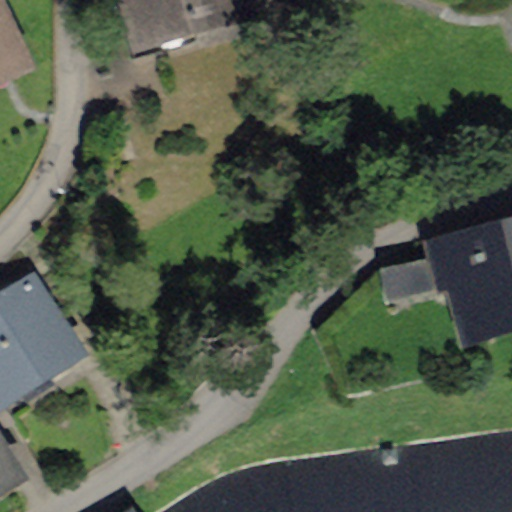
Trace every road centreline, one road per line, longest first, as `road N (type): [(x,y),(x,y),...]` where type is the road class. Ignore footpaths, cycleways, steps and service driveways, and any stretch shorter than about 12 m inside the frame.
road 1 (residential): [(61,511),(238,394),(379,246),(511,189)]
road 2 (unknown): [(195,423),(233,433),(511,391)]
road 3 (residential): [(0,263),(57,179),(75,0)]
